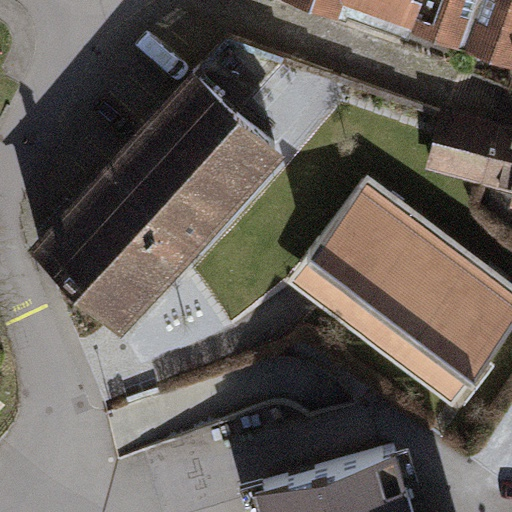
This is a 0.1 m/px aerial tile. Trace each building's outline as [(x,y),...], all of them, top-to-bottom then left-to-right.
[(511,59),(511,0),(359,0),(405,17),(404,21),(511,59)] [(79,201),(39,244),(120,322),(276,147),(195,73),(79,201)] [(511,127),(447,109),(431,169),(499,187),(511,190),(511,127)] [(511,330),(511,281),(369,176),(312,251),(290,281),(306,293),(402,364),(457,405),(477,377),(511,330)] [(262,511),(412,511),(391,444),(335,461),(254,487),(262,511)]
